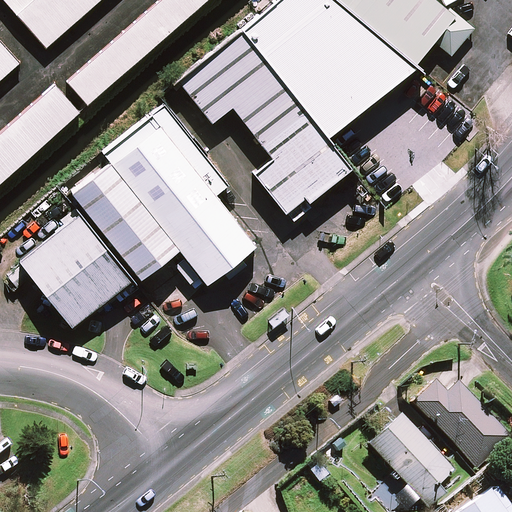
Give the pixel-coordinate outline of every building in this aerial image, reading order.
[(95,0),(10,0),(48,42),(95,0)] [(153,0),(68,75),(90,99),(202,0),(153,0)] [(339,0),(265,0),(178,76),(215,119),(230,106),(272,155),(257,168),(292,209),(353,157),(328,128),(408,61),(339,0)] [(441,0),(339,0),(408,61),(418,55),(455,11),(441,0)] [(0,81),(21,64),(0,40),(0,81)] [(57,80),(0,130),(0,177),(81,107),(57,80)] [(102,146),(109,155),(178,243),(206,280),(255,241),(215,189),(225,181),(162,102),(102,146)] [(178,243),(109,155),(68,182),(141,272),(178,243)] [(129,272),(77,207),(19,253),(73,321),(129,272)] [(508,436),(453,381),(442,392),(432,382),(410,404),(475,469),(508,436)] [(441,494),(432,485),(447,470),(393,415),(390,418),(381,409),(364,425),(373,435),(363,444),(419,501),(427,509),(441,494)] [(511,511),(511,510),(510,508),(506,511),(488,486),(452,511),(511,511)]
